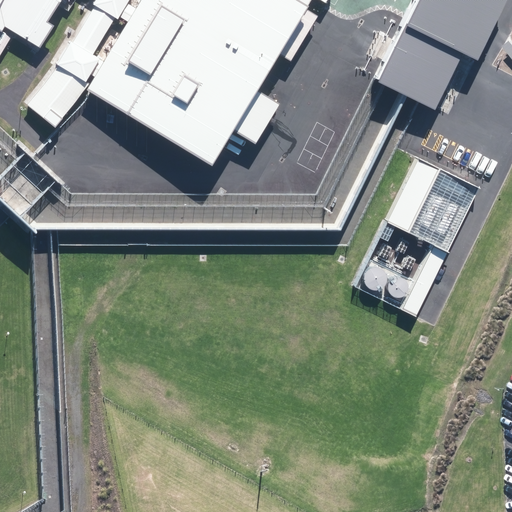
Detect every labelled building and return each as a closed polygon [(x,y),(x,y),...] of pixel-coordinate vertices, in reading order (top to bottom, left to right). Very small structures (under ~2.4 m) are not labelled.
[(0,0),(0,52),(12,34),(41,52),(57,30),(52,22),(64,0),(0,0)] [(139,0),(87,88),(212,163),(308,0),(139,0)] [(413,0),(374,79),(406,95),(430,107),(459,51),(472,58),(501,0),(413,0)] [(58,100),(40,86),(27,103),(58,127),(65,117),(53,107),(58,100)] [(477,186),(415,157),(354,285),(415,314),(477,186)] [(271,247),(264,269),(303,282),(310,260),(271,247)] [(282,299),(293,297),(296,283),(228,269),(230,257),(202,251),(193,290),(236,300),(237,293),(244,295),(239,319),(256,323),(262,295),(282,299)] [(352,281),(360,262),(341,253),(339,257),(330,253),(322,273),(330,277),(332,272),(352,281)] [(157,290),(173,291),(174,286),(186,286),(187,266),(149,265),(148,291),(131,289),(128,324),(154,326),(157,290)] [(313,301),(320,303),(316,313),(310,311),(306,320),(324,327),(328,314),(338,317),(340,310),(349,313),(346,320),(387,336),(395,316),(356,301),(358,295),(320,281),(313,301)] [(271,305),(269,313),(288,319),(291,311),(295,312),(297,306),(278,300),(276,307),(271,305)] [(203,374),(216,341),(211,339),(215,329),(196,322),(192,332),(159,319),(149,346),(161,351),(165,342),(172,345),(167,360),(203,374)] [(225,379),(242,386),(246,377),(256,382),(265,359),(230,345),(221,366),(229,369),(225,379)] [(390,380),(387,389),(366,380),(350,419),(383,433),(410,369),(391,361),(384,378),(390,380)] [(332,409),(339,412),(355,373),(330,363),(322,383),(310,378),(302,397),(311,401),(308,408),(329,416),(332,409)] [(274,365),(263,397),(285,404),(289,393),(299,396),(306,376),(274,365)] [(511,422),(476,414),(472,434),(479,436),(476,447),(497,452),(499,444),(506,445),(511,422)]
